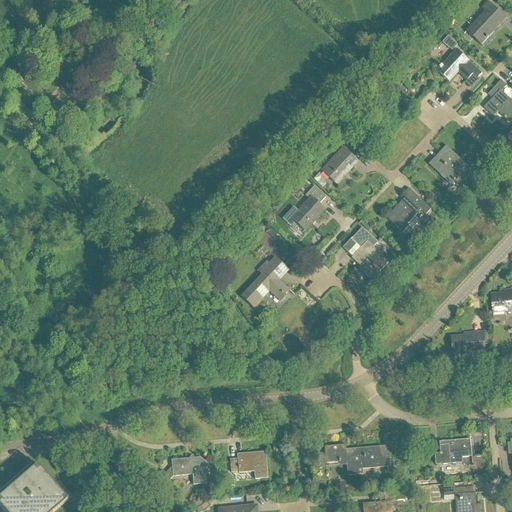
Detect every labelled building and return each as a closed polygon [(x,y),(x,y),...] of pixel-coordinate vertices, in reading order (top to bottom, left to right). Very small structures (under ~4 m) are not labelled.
[(485,12),(466,32),(481,46),(486,40),(487,41),(489,39),(488,39),(491,35),(492,35),(507,20),(488,3),(482,9),(485,12)] [(457,46),(448,37),(442,43),(449,50),(451,48),(453,51),(457,46)] [(440,69),(437,72),(449,83),(458,73),(467,81),(470,79),(474,83),(482,74),(469,62),(457,51),(442,67),(442,66),(439,69),(440,69)] [(60,89),(60,88),(47,75),(40,82),(21,64),(16,69),(10,75),(44,107),(44,106),(12,75),(21,65),(41,84),(47,77),(60,89)] [(493,100),(484,109),(494,118),(498,113),(504,118),(505,120),(510,124),(511,122),(511,102),(501,92),(506,86),(501,82),(488,96),(493,100)] [(74,101),(63,90),(62,91),(73,101),(57,118),(46,108),(46,109),(57,119),(74,101)] [(429,165),(451,186),(461,176),(466,180),(473,173),(446,147),(429,165)] [(324,173),(318,178),(324,184),(330,178),(336,185),(358,162),(353,158),(345,150),(344,149),(332,161),(323,172),(324,173)] [(299,212),(298,213),(294,209),(284,219),(291,226),(296,222),(305,231),(325,211),(320,206),(327,198),(315,187),(306,196),(310,200),(299,212)] [(387,219),(403,233),(409,227),(412,230),(420,222),(415,218),(421,211),(426,216),(431,210),(409,189),(405,194),(407,197),(387,219)] [(360,224),(367,230),(370,227),(363,221),(360,224)] [(361,249),(352,259),(362,269),(361,270),(373,282),(380,275),(379,274),(389,263),(373,248),(378,243),(362,229),(352,240),(352,239),(343,249),(348,254),(357,245),(361,249)] [(242,298),(254,309),(270,292),(280,302),(286,296),(284,293),(287,289),(279,281),(278,282),(276,280),(287,269),(275,258),(270,265),(267,262),(259,272),(263,276),(242,298)] [(491,296),(493,314),(505,313),(511,312),(511,291),(511,292),(511,294),(491,296)] [(468,337),(452,338),(453,354),(463,353),(463,354),(465,354),(465,358),(485,357),(484,352),(490,352),(489,345),(484,345),(483,333),(468,335),(468,337)] [(441,447),(442,454),(435,455),(436,466),(440,466),(441,473),(444,473),(444,474),(468,472),(468,479),(487,477),(485,456),(472,457),(470,440),(449,442),(443,442),(443,446),(441,447)] [(353,454),(347,454),(346,446),(325,447),(326,464),(339,463),(339,464),(341,464),(341,460),(347,460),(348,476),(363,475),(363,469),(391,467),(391,459),(382,460),(381,448),(353,450),(353,454)] [(238,455),(238,460),(231,461),(232,474),(239,473),(239,474),(255,473),(255,480),(268,479),(266,453),(238,455)] [(158,476),(167,484),(173,477),(193,476),(194,486),(207,485),(206,470),(207,469),(206,464),(201,459),(195,459),(192,460),(191,461),(189,460),(172,461),(172,467),(166,474),(163,471),(158,476)] [(0,498),(0,506),(5,511),(56,511),(69,501),(39,465),(0,498)] [(418,490),(432,489),(431,480),(417,481),(418,490)] [(443,488),(444,497),(455,496),(456,511),(482,511),(482,505),(476,506),(475,494),(475,488),(455,489),(455,487),(443,488)] [(385,503),(363,505),(363,511),(393,511),(392,502),(406,501),(405,493),(384,495),(385,503)] [(206,502),(200,508),(203,511),(205,511),(211,507),(210,506),(207,503),(206,502)]
